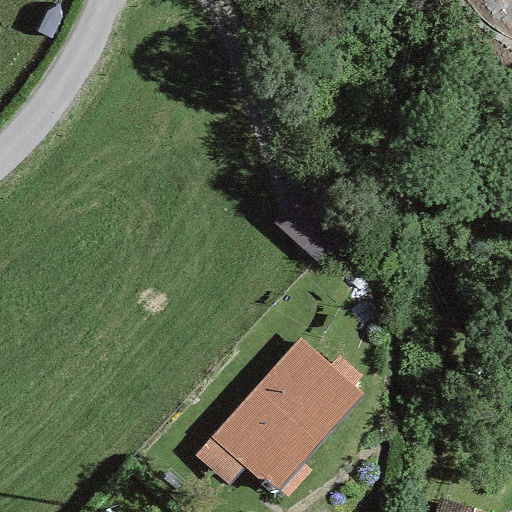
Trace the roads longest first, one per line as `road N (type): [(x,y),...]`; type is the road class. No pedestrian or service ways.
road 1 (track): [(423,511),(450,416),(434,305)]
road 2 (track): [(217,0),(249,79),(281,197)]
road 3 (unclassified): [(0,144),(46,95),(97,0)]
